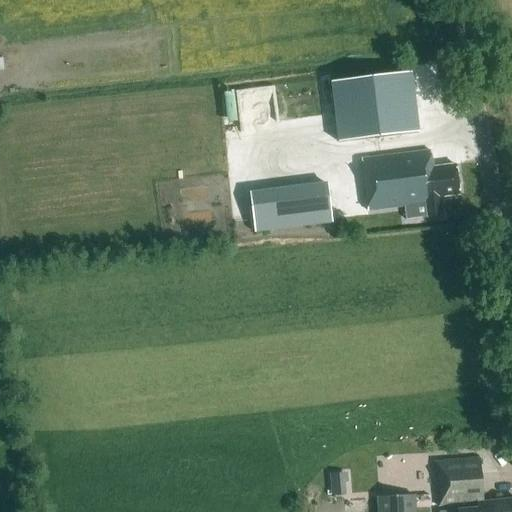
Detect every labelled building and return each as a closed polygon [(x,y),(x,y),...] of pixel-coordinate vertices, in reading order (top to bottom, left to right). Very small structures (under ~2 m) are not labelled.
[(411,72),(331,82),(338,142),(419,132),(411,72)] [(431,152),(362,160),(368,211),(403,207),(405,219),(442,214),(440,197),(460,195),(456,165),(433,168),(431,152)] [(270,192),(250,195),(255,233),(274,230),(270,192)] [(477,505),(477,508),(457,510),(457,511),(511,511),(511,499),(483,502),(480,459),(435,462),(439,508),(477,505)] [(376,496),(376,511),(415,511),(415,494),(376,496)]
